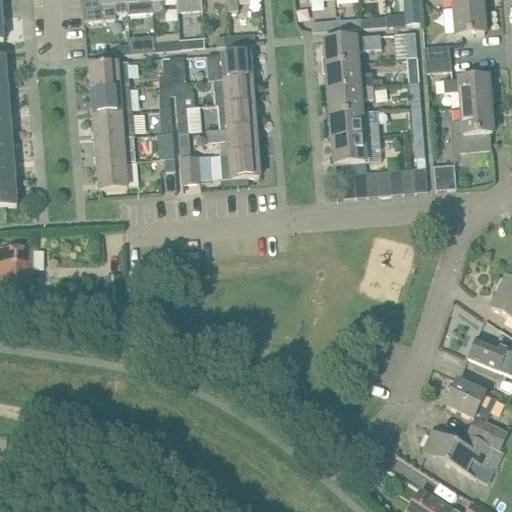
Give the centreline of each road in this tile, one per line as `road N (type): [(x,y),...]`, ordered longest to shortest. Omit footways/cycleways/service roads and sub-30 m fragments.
road 1 (residential): [(466,211),(132,235)]
road 2 (track): [(0,412),(109,447),(228,511)]
road 3 (residential): [(401,403),(466,211)]
